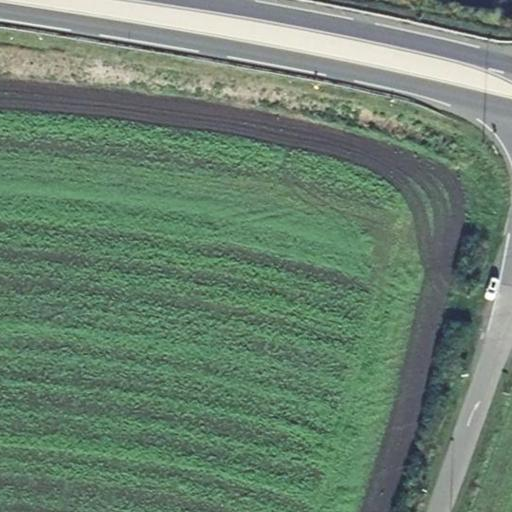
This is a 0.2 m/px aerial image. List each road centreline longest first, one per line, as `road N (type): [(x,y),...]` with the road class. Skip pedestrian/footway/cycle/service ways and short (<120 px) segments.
road 1 (secondary): [(35,0),(303,42),(511,95)]
road 2 (unknown): [(379,511),(360,296),(370,235),(433,73)]
road 3 (unclassified): [(511,318),(441,511)]
